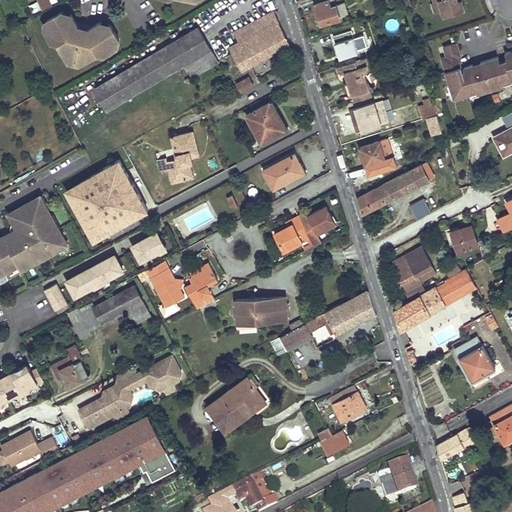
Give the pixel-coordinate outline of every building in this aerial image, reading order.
[(52,5),(49,0),(38,0),(42,10),(52,5)] [(333,0),(324,0),(315,3),(321,23),(348,14),(344,2),(335,5),(333,0)] [(432,0),(433,2),(437,1),(440,11),(442,16),(464,9),(461,0),(459,0),(458,1),(457,0),(432,0)] [(433,2),(430,3),(434,13),(440,11),(437,1),(433,2)] [(281,20),(276,10),(236,31),(240,41),(231,46),(243,69),(291,43),(280,22),(281,20)] [(63,11),(47,20),(51,28),(47,30),(53,40),(57,38),(70,60),(76,57),(80,63),(89,57),(88,55),(94,51),(96,54),(102,50),(104,54),(115,48),(112,44),(120,39),(111,24),(103,28),(100,23),(95,25),(91,28),(78,24),(75,20),(73,15),(67,19),(63,11)] [(220,61),(199,26),(134,65),(147,87),(186,64),(194,77),(220,61)] [(409,26),(404,28),(407,38),(412,37),(409,26)] [(352,29),(334,34),(339,53),(357,47),(352,29)] [(511,49),(504,52),(506,59),(498,62),(497,56),(479,62),(481,67),(473,70),(471,64),(463,67),(464,70),(461,71),(457,57),(460,56),(456,42),(442,46),(445,55),(440,57),(449,85),(451,85),(455,97),(468,93),(475,91),(476,93),(503,86),(501,81),(510,78),(510,80),(511,79),(511,49)] [(357,47),(339,53),(341,57),(359,52),(357,47)] [(357,59),(336,66),(337,70),(345,71),(351,93),(370,87),(374,86),(369,84),(366,74),(371,68),(369,63),(359,66),(357,59)] [(147,87),(134,65),(95,88),(108,110),(147,87)] [(255,85),(250,76),(238,82),(243,91),(255,85)] [(449,85),(447,86),(451,99),(455,97),(451,85),(449,85)] [(370,87),(351,93),(354,100),(373,94),(370,87)] [(431,97),(423,99),(425,104),(419,106),(423,118),(431,116),(436,114),(431,97)] [(279,108),(275,99),(247,114),(259,135),(262,141),(286,128),(276,110),(279,108)] [(380,99),(374,101),(381,123),(388,121),(380,99)] [(374,101),(355,107),(362,129),(381,123),(374,101)] [(355,107),(349,109),(356,131),(362,129),(355,107)] [(436,114),(431,116),(436,132),(441,130),(436,114)] [(511,127),(495,137),(504,154),(511,150),(511,127)] [(193,130),(172,136),(177,157),(168,160),(167,156),(158,158),(161,169),(169,167),(173,181),(194,176),(190,162),(188,162),(187,157),(191,156),(199,154),(193,130)] [(262,141),(259,135),(252,139),(256,146),(263,142),(262,141)] [(386,138),(380,140),(383,149),(389,148),(386,138)] [(380,140),(361,146),(366,164),(385,158),(383,149),(380,140)] [(305,170),(296,153),(265,169),(275,187),(292,179),(291,177),(305,170)] [(105,167),(68,190),(93,238),(124,221),(125,222),(148,210),(121,158),(105,167)] [(425,161),(358,196),(363,213),(433,177),(425,161)] [(234,193),(229,195),(235,207),(240,204),(234,193)] [(432,194),(424,198),(429,209),(437,205),(432,194)] [(67,241),(42,195),(23,206),(24,208),(11,215),(15,222),(17,221),(19,224),(16,234),(13,236),(12,234),(5,238),(4,236),(0,238),(0,275),(20,265),(22,270),(27,267),(25,263),(48,250),(50,255),(57,251),(55,247),(67,241)] [(424,198),(411,205),(417,218),(430,211),(429,209),(424,198)] [(511,216),(511,210),(507,201),(493,209),(505,230),(511,226),(507,219),(511,216)] [(337,223),(327,205),(313,213),(308,215),(306,211),(299,216),(310,237),(314,245),(322,241),(318,233),(337,223)] [(310,237),(299,216),(292,219),(294,223),(288,226),(275,233),(285,250),(310,237)] [(460,227),(452,229),(458,250),(479,244),(472,223),(460,227)] [(159,236),(156,238),(154,234),(140,241),(142,246),(136,249),(140,257),(149,252),(151,256),(166,248),(159,236)] [(57,251),(69,244),(67,241),(55,247),(57,251)] [(421,246),(393,261),(394,264),(392,265),(394,270),(393,270),(404,290),(421,281),(418,274),(432,266),(421,246)] [(25,263),(27,267),(50,255),(48,250),(25,263)] [(142,261),(151,256),(149,252),(140,257),(142,261)] [(110,263),(117,259),(115,254),(108,258),(110,263)] [(122,267),(117,259),(110,263),(108,258),(94,266),(96,270),(90,273),(87,269),(73,276),(76,280),(69,284),(74,293),(83,288),(85,291),(114,276),(112,273),(122,267)] [(159,306),(165,316),(179,308),(175,302),(184,297),(180,290),(181,286),(174,286),(173,283),(173,279),(163,260),(139,273),(142,279),(150,275),(165,303),(159,306)] [(449,260),(443,263),(450,276),(462,269),(456,261),(449,260)] [(218,279),(209,262),(191,272),(193,275),(190,277),(193,282),(186,286),(198,308),(215,298),(211,291),(204,295),(200,288),(208,284),(218,279)] [(0,281),(22,270),(20,265),(0,275),(0,281)] [(436,273),(432,266),(418,274),(421,281),(436,273)] [(112,273),(114,276),(123,270),(122,267),(112,273)] [(467,269),(395,310),(401,329),(431,312),(445,304),(446,304),(477,287),(467,269)] [(426,289),(421,281),(404,290),(409,299),(426,289)] [(69,303),(57,282),(43,289),(55,310),(69,303)] [(152,314),(136,284),(93,306),(102,323),(128,310),(135,323),(152,314)] [(211,291),(208,284),(200,288),(204,295),(211,291)] [(378,314),(370,289),(340,305),(339,304),(317,316),(321,325),(331,320),(337,334),(378,314)] [(289,318),(287,295),(237,298),(238,318),(258,317),(258,320),(289,318)] [(102,323),(93,306),(82,312),(88,323),(91,329),(102,323)] [(82,312),(80,307),(69,312),(77,329),(88,323),(82,312)] [(492,314),(486,317),(492,327),(498,324),(492,314)] [(321,325),(317,316),(305,322),(310,331),(321,325)] [(295,326),(305,321),(303,317),(292,322),(295,326)] [(310,331),(305,322),(281,335),(288,349),(313,337),(310,331)] [(91,329),(88,323),(77,329),(80,335),(91,329)] [(477,336),(455,348),(460,357),(461,356),(473,378),(495,366),(483,343),(482,344),(477,336)] [(413,349),(408,351),(412,362),(417,361),(413,349)] [(82,358),(79,352),(71,356),(74,362),(82,358)] [(180,379),(182,372),(173,354),(134,375),(133,375),(135,378),(128,382),(126,379),(118,383),(107,389),(104,396),(80,409),(90,426),(120,410),(123,417),(132,412),(129,406),(132,404),(135,394),(131,387),(149,378),(153,384),(163,388),(166,386),(170,392),(178,388),(175,381),(180,379)] [(90,375),(82,358),(74,362),(71,356),(53,364),(60,378),(65,375),(70,385),(90,375)] [(33,390),(35,385),(44,380),(37,367),(31,370),(27,364),(6,375),(5,371),(0,373),(0,406),(4,405),(5,400),(13,396),(18,397),(33,390)] [(133,375),(134,375),(130,367),(120,373),(118,383),(126,379),(128,382),(135,378),(133,375)] [(265,398),(249,376),(208,406),(227,430),(244,418),(240,412),(247,407),(245,405),(250,401),(254,406),(265,398)] [(368,407),(355,383),(330,396),(343,421),(368,407)] [(267,401),(265,398),(254,406),(250,401),(245,405),(247,407),(240,412),(244,418),(267,401)] [(511,402),(491,414),(506,442),(511,438),(511,402)] [(0,511),(50,511),(46,504),(51,502),(53,506),(59,503),(78,493),(84,490),(81,484),(103,473),(106,478),(114,474),(132,464),(140,460),(144,468),(147,467),(153,477),(176,465),(166,446),(161,448),(156,439),(161,436),(151,418),(147,421),(143,414),(124,425),(127,430),(118,435),(115,429),(97,439),(100,444),(91,449),(88,443),(60,458),(63,463),(55,467),(52,463),(34,472),(37,477),(20,485),(18,481),(0,490),(0,492),(2,495),(0,496),(0,511)] [(124,425),(115,429),(118,435),(127,430),(124,425)] [(334,434),(329,426),(322,430),(327,437),(334,434)] [(468,427),(437,444),(442,458),(477,438),(474,433),(471,434),(468,427)] [(12,465),(42,449),(46,458),(60,450),(53,436),(39,444),(31,429),(2,445),(12,465)] [(166,446),(161,436),(156,439),(161,448),(166,446)] [(97,439),(88,443),(91,449),(100,444),(97,439)] [(60,458),(52,463),(55,467),(63,463),(60,458)] [(416,488),(407,459),(389,464),(392,473),(380,478),(386,497),(416,488)] [(135,470),(132,464),(114,474),(117,480),(135,470)] [(153,477),(147,467),(144,468),(141,469),(147,480),(153,477)] [(34,472),(18,481),(20,485),(37,477),(34,472)] [(262,479),(259,472),(251,476),(254,483),(262,479)] [(362,477),(359,472),(341,482),(344,487),(362,477)] [(81,484),(84,490),(106,478),(103,473),(81,484)] [(254,483),(251,476),(231,486),(240,502),(246,499),(251,508),(256,506),(259,511),(277,502),(273,495),(263,500),(254,483)] [(449,494),(463,490),(460,482),(447,486),(449,494)] [(230,501),(225,489),(219,493),(225,504),(225,505),(230,501)] [(464,491),(454,496),(458,511),(475,511),(472,500),(467,502),(464,491)] [(81,499),(78,493),(59,503),(62,509),(81,499)] [(225,504),(219,493),(213,496),(218,507),(225,504)] [(205,499),(203,495),(195,498),(197,503),(205,499)] [(511,511),(511,502),(510,499),(491,509),(493,511),(511,511)] [(435,511),(432,502),(411,511),(435,511)]
